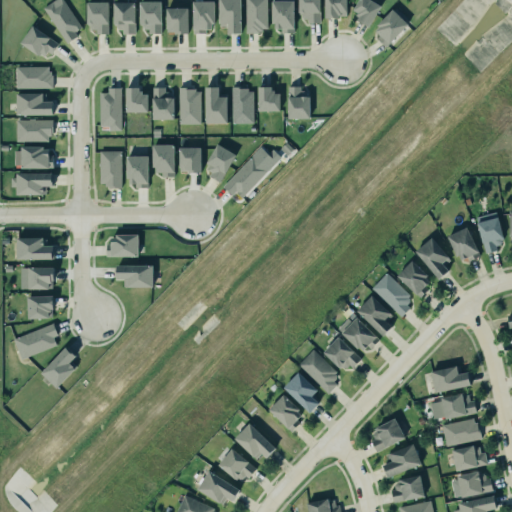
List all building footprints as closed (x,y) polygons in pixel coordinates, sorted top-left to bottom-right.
[(48,0),(62,0),(80,25),(72,30),(76,36),(66,42),(41,5),(48,0)] [(106,0),(107,31),(95,32),(95,29),(88,22),(87,0),(106,0)] [(214,0),(193,1),(193,32),(215,31),(214,0)] [(218,0),(239,0),(240,33),(227,33),(227,27),(223,27),(223,26),(218,26),(218,0)] [(245,0),(246,31),(268,31),(266,0),(245,0)] [(298,0),(319,0),(319,23),(307,23),(307,18),(302,18),(300,17),(300,14),(298,14),(298,0)] [(346,0),(346,16),(338,16),(338,18),(325,18),(324,0),(346,0)] [(368,27),(380,6),(370,0),(357,0),(351,11),(356,13),(355,15),(358,17),(356,20),(368,27)] [(160,1),(161,23),(160,23),(160,33),(147,33),(147,29),(144,29),(142,26),(142,24),(138,24),(138,1),(160,1)] [(271,1),(293,1),(293,32),(280,33),(280,29),(274,29),(274,23),(271,23),(271,1)] [(112,2),(133,2),(134,33),(121,33),(121,29),(117,29),(115,27),(115,24),(112,24),(112,2)] [(165,8),(187,8),(186,33),(174,33),(174,31),(165,31),(165,8)] [(384,46),(376,38),(379,35),(375,31),(378,27),(376,25),(392,9),(407,24),(388,44),(388,43),(384,46)] [(20,42),(46,60),(58,42),(32,25),(20,42)] [(16,88),(51,88),(51,66),(16,67),(16,88)] [(106,86),(119,86),(120,130),(107,130),(107,126),(98,126),(98,92),(106,92),(106,86)] [(151,87),(163,86),(164,91),(169,91),(169,95),(172,95),(172,119),(151,119),(151,87)] [(227,123),(227,96),(219,96),(218,86),(205,87),(205,123),(227,123)] [(231,86),(238,86),(238,88),(246,88),(246,91),(252,91),(252,122),(231,123),(231,86)] [(270,86),(257,86),(257,111),(279,111),(278,93),(273,93),(273,91),(270,90),(270,86)] [(287,86),(299,86),(299,90),(304,90),(306,93),(306,94),(309,94),(309,118),(287,119),(287,86)] [(124,87),(138,87),(138,91),(141,91),(141,94),(146,94),(146,112),(125,112),(124,87)] [(200,124),(201,88),(179,88),(179,123),(200,124)] [(16,114),(53,115),(53,101),(45,101),(45,93),(17,92),(16,114)] [(51,119),(16,120),(17,141),(52,140),(51,119)] [(196,141),(199,168),(180,170),(177,143),(196,141)] [(206,165),(204,163),(216,143),(235,154),(224,173),(223,173),(217,182),(207,176),(209,172),(204,168),(206,165)] [(151,144),(173,144),(173,176),(160,176),(160,173),(154,172),(154,167),(151,167),(151,144)] [(19,146),(19,150),(13,150),(13,164),(19,164),(19,168),(47,168),(47,167),(51,167),(51,155),(47,155),(47,149),(42,149),(42,146),(19,146)] [(221,186),(259,146),(274,161),(240,196),(235,190),(231,195),(221,186)] [(98,151),(120,150),(120,188),(106,188),(106,186),(103,186),(103,183),(99,183),(98,151)] [(125,156),(147,156),(146,187),(136,187),(136,188),(133,188),(129,184),(128,184),(128,178),(125,178),(125,156)] [(51,186),(41,186),(41,187),(42,187),(42,192),(41,192),(41,194),(15,194),(15,186),(9,186),(9,177),(15,177),(15,173),(51,173),(50,182),(51,182),(51,186)] [(476,217),(485,253),(498,249),(496,243),(504,241),(496,211),(476,217)] [(465,227),(478,255),(467,260),(466,257),(460,260),(457,255),(455,256),(445,236),(465,227)] [(138,235),(108,235),(108,256),(138,256),(138,235)] [(17,237),(17,259),(54,258),(53,245),(46,245),(46,237),(17,237)] [(430,237),(413,251),(437,279),(447,271),(442,265),(449,259),(430,237)] [(411,257),(426,274),(424,276),(426,278),(422,283),(427,288),(421,293),(417,289),(413,293),(394,271),(411,257)] [(115,265),(152,265),(152,287),(125,287),(125,286),(122,286),(122,279),(115,279),(115,265)] [(19,266),(52,266),(52,281),(50,281),(50,288),(47,288),(47,289),(27,289),(27,288),(19,288),(19,266)] [(401,317),(411,307),(405,302),(411,296),(386,272),(371,288),(401,317)] [(27,296),(28,318),(53,317),(52,295),(27,296)] [(392,326),(386,321),(392,315),(371,295),(356,311),(383,336),(392,326)] [(339,330),(364,353),(378,338),(353,314),(339,330)] [(13,338),(21,359),(59,344),(52,324),(13,338)] [(337,336),(360,359),(352,368),(348,364),(346,367),(342,367),(340,366),(338,368),(322,353),(337,336)] [(71,360),(75,356),(65,347),(41,373),(57,388),(77,366),(71,360)] [(327,393),(297,364),(312,349),(336,372),(334,374),(336,376),(332,380),(335,384),(327,393)] [(429,372),(458,365),(459,374),(466,372),(469,385),(433,393),(429,372)] [(297,372),(282,387),(309,413),(317,404),(310,396),(316,390),(297,372)] [(460,393),(439,398),(439,400),(428,402),(431,419),(443,416),(444,419),(465,415),(464,414),(475,412),(472,399),(468,400),(467,394),(462,395),(462,393),(460,393)] [(267,409),(282,394),(298,410),(297,412),(300,416),(296,420),(299,423),(294,428),(290,431),(287,429),(267,409)] [(440,424),(445,446),(481,438),(477,422),(473,422),(472,417),(440,424)] [(394,418),(404,438),(376,453),(369,441),(373,439),(371,435),(372,429),(394,418)] [(233,439),(248,423),(275,449),(266,459),(259,453),(254,458),(233,439)] [(386,448),(410,439),(418,462),(386,474),(383,464),(391,461),(386,448)] [(481,444),(452,450),(456,471),(486,464),(481,444)] [(230,448),(216,465),(234,480),(236,477),(238,479),(241,479),(244,475),(247,478),(255,469),(230,448)] [(476,471),(455,476),(460,498),(481,493),(481,492),(491,490),(488,478),(484,479),(484,475),(481,473),(479,473),(478,471),(476,471)] [(234,501),(240,486),(206,472),(197,491),(224,503),(226,497),(234,501)] [(424,496),(420,475),(394,480),(396,488),(390,490),(393,503),(424,496)] [(214,511),(216,508),(183,495),(176,511),(214,511)] [(496,508),(494,495),(458,502),(459,509),(453,510),(453,511),(490,511),(490,509),(496,508)] [(308,511),(306,503),(327,498),(328,500),(332,499),(334,506),(339,505),(340,511),(308,511)] [(396,511),(432,511),(432,502),(396,505),(396,511)]
